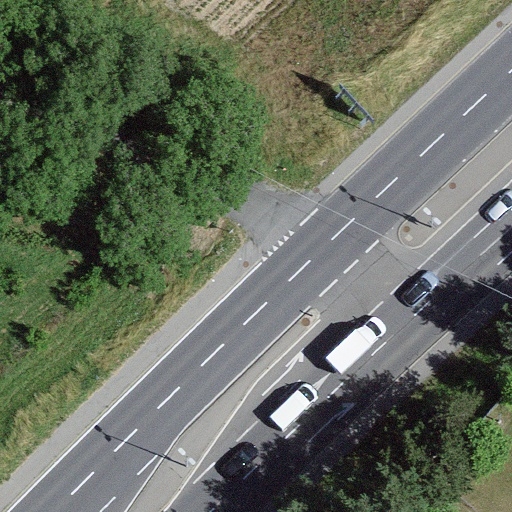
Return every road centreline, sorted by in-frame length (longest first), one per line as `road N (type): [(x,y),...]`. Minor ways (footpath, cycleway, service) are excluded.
road 1 (secondary): [(329,242),(54,511)]
road 2 (track): [(329,242),(0,86)]
road 3 (secondary): [(210,511),(407,320)]
road 4 (secondary): [(511,70),(329,242)]
road 5 (secondary): [(407,320),(511,226)]
